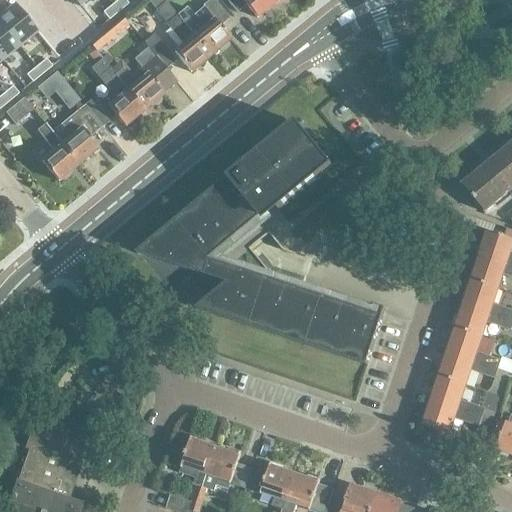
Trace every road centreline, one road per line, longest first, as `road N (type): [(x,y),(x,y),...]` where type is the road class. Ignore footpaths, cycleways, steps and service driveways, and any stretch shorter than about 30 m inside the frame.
road 1 (tertiary): [(58,252),(311,43)]
road 2 (residential): [(386,458),(454,254),(450,207),(418,163)]
road 3 (residential): [(386,458),(173,389)]
road 4 (residential): [(173,389),(136,356),(58,252)]
road 5 (residential): [(418,163),(311,43)]
road 6 (unknown): [(437,305),(303,267)]
road 7 (residential): [(511,501),(386,458)]
road 8 (residential): [(130,511),(173,389)]
road 9 (residential): [(418,163),(511,83)]
